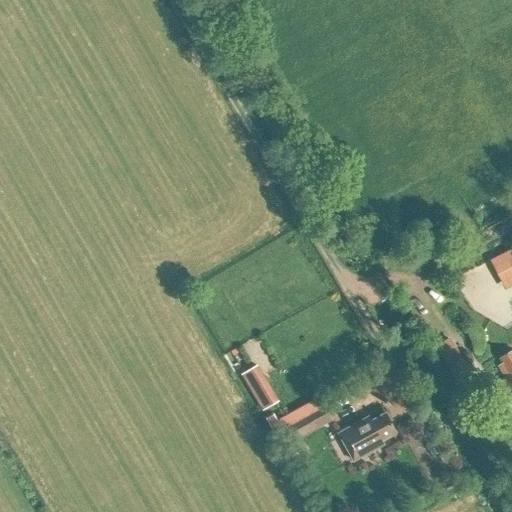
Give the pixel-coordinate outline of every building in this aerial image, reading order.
[(511,213),(488,226),(494,237),(511,227),(511,213)] [(511,248),(489,260),(497,275),(511,266),(511,248)] [(437,342),(446,360),(463,352),(454,334),(437,342)] [(511,350),(498,359),(501,364),(497,366),(503,377),(501,378),(511,396),(511,350)] [(477,380),(465,358),(448,367),(460,389),(466,386),(474,401),(480,398),(477,391),(487,385),(483,376),(477,380)] [(262,411),(278,401),(256,364),(240,374),(262,411)] [(321,394),(294,409),(299,418),(326,403),(321,394)] [(287,444),(331,420),(323,406),(279,430),(287,444)] [(395,432),(385,414),(370,422),(368,417),(338,434),(353,461),(383,445),(381,440),(395,432)]
